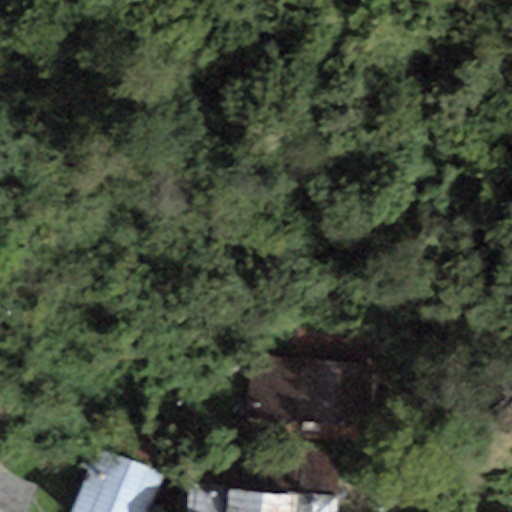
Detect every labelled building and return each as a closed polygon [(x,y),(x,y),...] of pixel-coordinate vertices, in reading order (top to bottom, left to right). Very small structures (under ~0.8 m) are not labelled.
[(366,364),(257,367),(258,410),(367,407),(366,364)] [(0,411),(0,451),(8,454),(20,418),(0,411)] [(145,511),(159,477),(98,454),(76,511),(145,511)] [(0,511),(17,511),(29,484),(0,472),(0,511)] [(326,511),(328,504),(194,493),(191,511),(326,511)]
